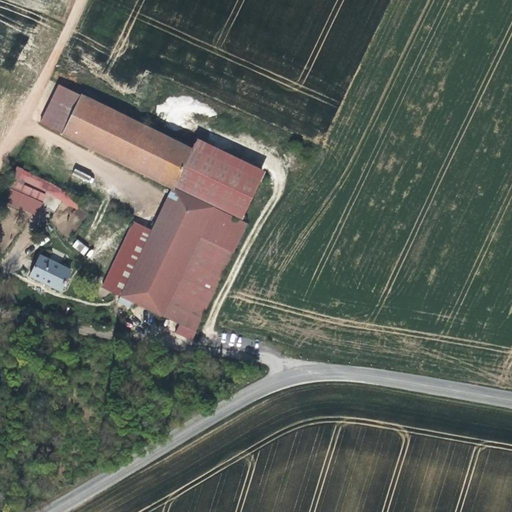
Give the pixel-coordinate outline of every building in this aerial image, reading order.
[(71,134),(89,95),(66,84),(48,122),(71,134)] [(129,162),(148,124),(89,95),(71,134),(129,162)] [(166,133),(148,124),(129,162),(180,187),(198,148),(184,142),(187,136),(169,127),(166,133)] [(221,207),(240,166),(200,146),(181,187),(221,207)] [(33,169),(26,165),(21,174),(28,177),(33,169)] [(253,223),(254,223),(274,183),(240,166),(221,207),(253,223)] [(153,244),(129,296),(170,315),(207,236),(221,207),(181,187),(180,187),(163,223),(160,230),(153,244)] [(240,252),(253,223),(221,207),(207,236),(240,252)] [(149,241),(153,244),(160,230),(155,228),(149,241)] [(201,334),(240,252),(207,236),(170,315),(196,327),(194,331),(201,334)] [(84,255),(89,248),(77,239),(71,246),(84,255)] [(57,259),(50,256),(39,277),(69,291),(79,270),(68,264),(70,257),(60,252),(57,259)] [(120,296),(118,301),(128,306),(131,301),(120,296)]
